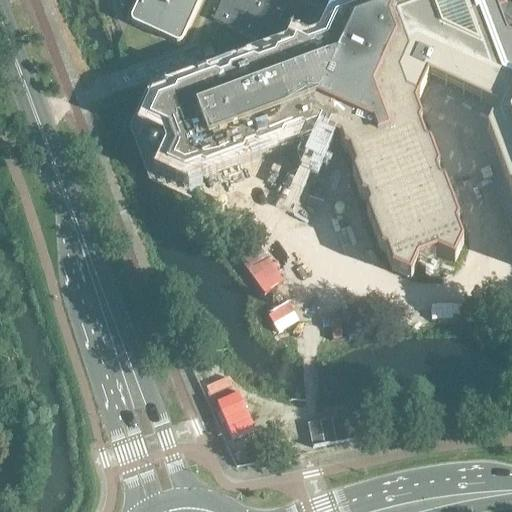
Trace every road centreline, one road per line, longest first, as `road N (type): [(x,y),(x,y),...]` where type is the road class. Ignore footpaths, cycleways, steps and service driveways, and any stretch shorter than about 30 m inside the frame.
road 1 (tertiary): [(74,227),(0,21)]
road 2 (tertiary): [(74,227),(127,372)]
road 3 (tertiary): [(188,498),(152,403),(127,372)]
